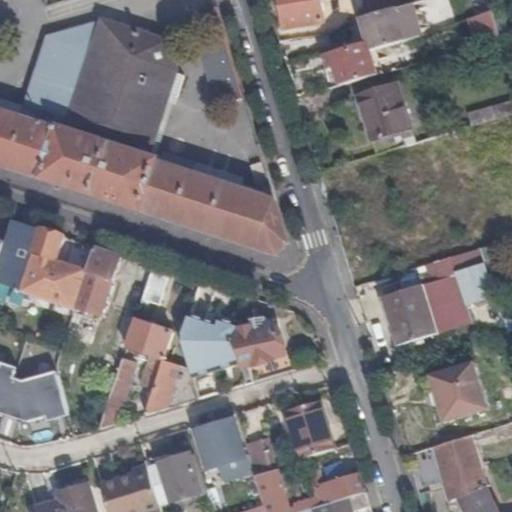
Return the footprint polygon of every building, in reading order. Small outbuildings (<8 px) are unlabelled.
[(327,25),(322,0),(281,0),(287,31),(327,25)] [(401,11),(400,0),(368,0),(370,21),(398,12),(401,11)] [(370,21),(364,23),(371,47),(328,60),(332,75),(339,73),(344,91),(381,80),(374,56),(408,46),(398,12),(370,21)] [(474,22),(482,49),(504,42),(495,14),(474,22)] [(71,134),(151,160),(172,98),(181,101),(188,79),(180,76),(171,45),(107,24),(71,134)] [(363,100),(380,158),(397,153),(419,147),(402,89),(363,100)] [(498,122),(511,117),(511,104),(495,110),(498,122)] [(471,117),(475,129),(498,122),(495,110),(471,117)] [(292,247),(279,204),(160,165),(161,163),(151,160),(71,134),(62,131),(61,134),(0,113),(0,165),(281,258),(292,247)] [(353,207),(334,212),(341,234),(344,245),(363,239),(377,287),(396,281),(382,233),(430,219),(423,195),(460,184),(446,138),(419,147),(397,153),(403,175),(349,191),(353,207)] [(454,211),(430,219),(444,265),(454,262),(484,253),(477,231),(461,235),(454,211)] [(382,233),(396,281),(444,265),(430,219),(382,233)] [(9,246),(0,271),(0,285),(79,311),(91,274),(61,264),(69,240),(16,223),(9,246)] [(0,271),(9,246),(0,242),(0,271)] [(91,274),(79,311),(69,342),(95,350),(126,259),(100,250),(91,274)] [(454,262),(460,281),(489,271),(484,253),(454,262)] [(154,279),(156,270),(150,267),(147,276),(154,279)] [(164,309),(173,275),(156,270),(154,279),(143,312),(150,315),(153,305),(164,309)] [(388,302),(398,337),(470,315),(460,281),(388,302)] [(470,315),(398,337),(403,351),(474,330),(470,315)] [(196,379),(243,364),(237,344),(240,333),(242,329),(222,323),(220,327),(193,319),(185,342),(190,359),(194,372),(196,379)] [(177,335),(139,323),(130,352),(155,360),(168,364),(177,335)] [(243,364),(250,388),(256,385),(255,380),(296,368),(292,356),(288,357),(281,331),(257,339),(256,334),(240,333),(237,344),(243,364)] [(194,372),(190,359),(180,356),(177,367),(194,372)] [(159,392),(168,364),(155,360),(146,388),(159,392)] [(150,418),(203,402),(196,379),(194,372),(177,367),(168,364),(159,392),(150,418)] [(491,413),(476,367),(432,382),(437,397),(434,402),(437,410),(442,412),(447,427),(491,413)] [(19,377),(0,370),(0,409),(8,412),(18,381),(19,377)] [(134,377),(123,373),(104,433),(117,428),(134,377)] [(36,387),(18,381),(8,412),(6,417),(40,429),(72,414),(63,380),(36,387)] [(290,410),(288,402),(281,404),(283,412),(290,410)] [(305,462),(337,452),(322,405),(291,414),(305,462)] [(212,472),(248,461),(237,424),(201,435),(212,472)] [(497,511),(486,488),(472,441),(439,455),(454,506),(462,502),(466,511),(497,511)] [(276,471),(280,469),(272,442),(267,444),(276,471)] [(249,449),(257,476),(276,471),(267,444),(249,449)] [(193,457),(151,470),(153,478),(162,509),(205,496),(193,457)] [(151,470),(150,468),(137,472),(138,478),(139,482),(153,478),(151,470)] [(267,511),(313,511),(320,510),(318,501),(296,507),(297,511),(292,511),(290,511),(280,474),(258,480),(267,511)] [(324,489),(327,489),(322,474),(311,476),(316,493),(324,490),(324,489)] [(138,478),(104,488),(110,511),(157,511),(163,510),(162,509),(153,478),(139,482),(138,478)] [(320,510),(368,496),(362,478),(327,489),(324,489),(324,490),(316,493),(318,501),(320,510)] [(63,505),(56,506),(57,511),(97,511),(91,488),(61,497),(63,505)] [(365,511),(372,510),(368,496),(320,510),(313,511),(365,511)]
